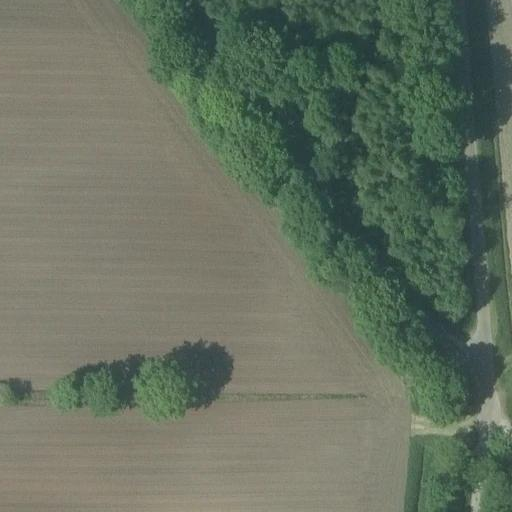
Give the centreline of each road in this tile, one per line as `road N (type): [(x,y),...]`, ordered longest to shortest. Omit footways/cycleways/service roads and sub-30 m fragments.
road 1 (unclassified): [(484,392),(188,0)]
road 2 (unclassified): [(458,0),(484,392)]
road 3 (unclassified): [(484,392),(489,424),(474,511)]
